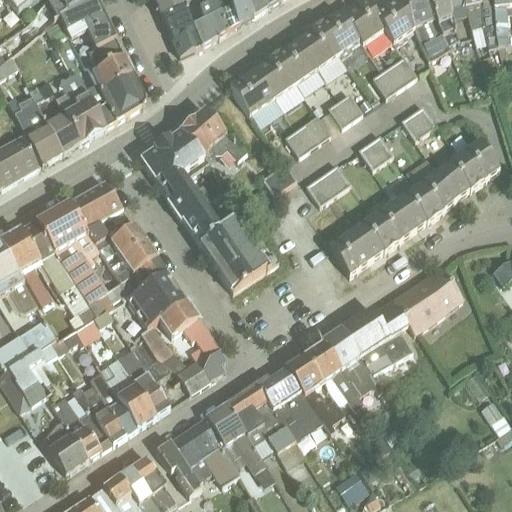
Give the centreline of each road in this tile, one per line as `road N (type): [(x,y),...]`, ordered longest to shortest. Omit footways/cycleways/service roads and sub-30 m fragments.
road 1 (residential): [(254,372),(460,244),(511,233)]
road 2 (residential): [(254,372),(111,154)]
road 3 (residential): [(45,511),(254,372)]
road 4 (tertiary): [(341,0),(259,45),(174,118)]
road 5 (residential): [(114,0),(174,118)]
road 6 (tertiary): [(111,154),(0,219)]
